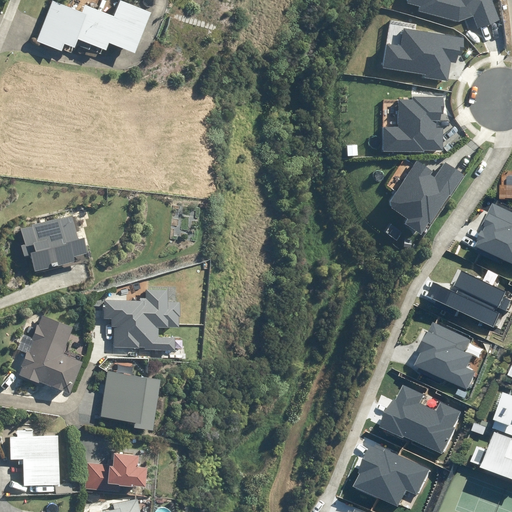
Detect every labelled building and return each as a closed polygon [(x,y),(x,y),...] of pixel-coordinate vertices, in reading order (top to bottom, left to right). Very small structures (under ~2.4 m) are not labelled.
[(106,0),(104,9),(75,0),(46,0),(35,36),(61,45),(65,33),(98,44),(100,38),(127,47),(142,2),(136,0),(106,0)] [(419,11),(459,21),(473,16),(478,29),(500,20),(491,0),(408,0),(407,3),(420,6),(419,11)] [(386,44),(383,68),(426,74),(425,78),(448,81),(451,61),(457,62),(458,56),(462,57),(465,38),(404,29),(401,46),(386,44)] [(384,127),(384,151),(424,152),(424,150),(442,150),(443,128),(436,127),(436,120),(440,120),(440,113),(443,113),(444,97),(413,96),(413,100),(399,100),(398,127),(384,127)] [(405,224),(421,234),(429,223),(431,224),(464,174),(446,162),(436,178),(430,174),(432,171),(417,161),(391,202),(393,208),(409,219),(405,224)] [(475,247),(511,263),(511,212),(492,204),(482,225),(484,226),(475,247)] [(69,214),(19,228),(24,243),(19,244),(20,248),(33,245),(34,249),(28,251),(34,270),(76,258),(75,256),(85,253),(80,235),(75,236),(69,214)] [(426,295),(492,327),(499,314),(494,311),(496,307),(498,308),(506,292),(462,271),(454,286),(460,289),(457,294),(432,282),(426,295)] [(103,308),(102,337),(161,339),(161,327),(144,326),(145,316),(166,317),(167,293),(156,293),(156,279),(135,279),(135,292),(95,290),(94,307),(103,308)] [(84,359),(63,351),(74,325),(44,313),(40,322),(38,322),(32,337),(34,338),(30,348),(28,347),(22,363),(24,364),(20,372),(40,380),(40,378),(71,391),(84,359)] [(420,352),(414,365),(468,389),(475,372),(466,367),(472,354),(465,351),(470,340),(431,322),(418,351),(420,352)] [(105,370),(99,416),(131,421),(131,426),(151,429),(159,377),(105,370)] [(391,399),(378,427),(403,438),(404,436),(442,453),(461,412),(441,402),(437,410),(420,403),(424,394),(403,385),(396,401),(391,399)] [(493,427),(511,434),(511,395),(503,392),(492,419),(495,421),(493,427)] [(17,435),(11,435),(11,457),(24,456),(25,484),(62,483),(60,433),(33,434),(33,429),(17,429),(17,435)] [(511,437),(494,431),(487,451),(476,447),(471,461),(480,465),(480,466),(511,478),(511,437)] [(354,486),(398,507),(406,490),(417,495),(429,469),(377,444),(376,448),(371,446),(358,472),(360,473),(354,486)] [(108,463),(86,462),(84,488),(120,491),(120,484),(145,486),(147,468),(138,467),(139,453),(112,451),(111,464),(108,464),(108,463)] [(139,511),(137,499),(116,503),(117,508),(92,511),(139,511)]
